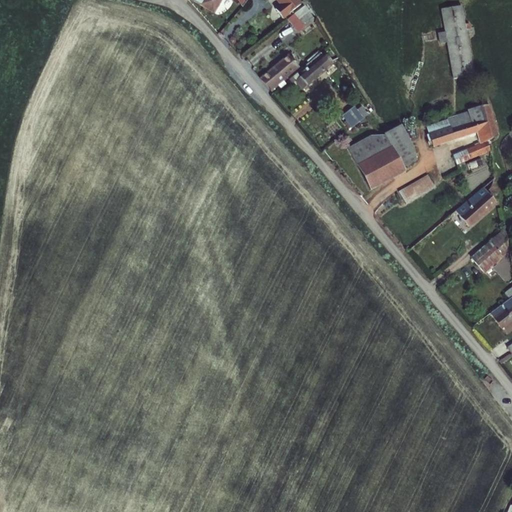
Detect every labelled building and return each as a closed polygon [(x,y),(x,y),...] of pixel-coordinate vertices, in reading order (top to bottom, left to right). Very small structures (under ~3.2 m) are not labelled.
[(188,0),(212,13),(218,0),(188,0)] [(244,0),(234,0),(240,9),(247,3),(244,0)] [(277,0),(279,1),(273,6),(280,15),(299,2),(297,0),(277,0)] [(463,5),(442,8),(445,31),(439,32),(441,42),(447,41),(453,77),(473,74),(463,5)] [(295,7),(282,17),(292,30),(305,20),(295,7)] [(311,53),(284,77),(287,81),(291,78),(297,85),(323,62),(317,54),(314,56),(311,53)] [(284,54),(256,79),(266,90),(294,65),(284,54)] [(465,112),(422,126),(428,145),(479,127),(483,138),(467,145),(468,147),(448,155),(450,164),(485,151),(487,140),(493,133),(485,103),(464,110),(465,112)] [(350,106),(339,115),(348,127),(362,115),(361,113),(358,115),(350,106)] [(370,133),(348,143),(363,183),(398,170),(396,167),(411,161),(398,130),(385,134),(370,133)] [(421,174),(390,188),(396,200),(426,186),(421,174)] [(494,200),(491,180),(452,213),(464,226),(494,200)] [(500,227),(465,258),(473,267),(504,241),(500,227)] [(508,356),(496,363),(499,366),(511,357),(511,293),(486,315),(502,337),(511,327),(511,324),(508,319),(511,315),(511,344),(504,350),(508,356)]
